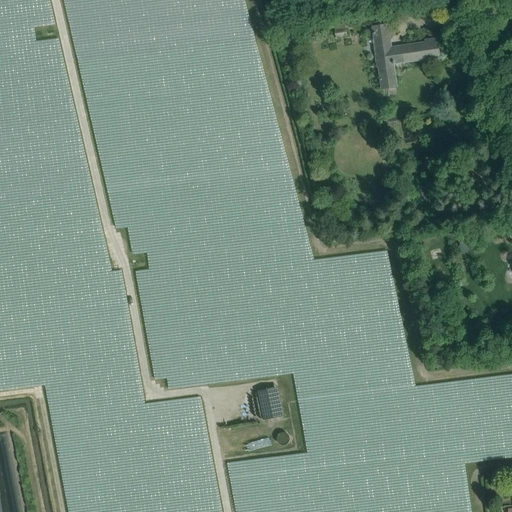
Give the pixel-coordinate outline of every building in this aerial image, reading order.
[(387,24),(372,27),(374,38),(377,37),(378,43),(375,44),(377,57),(373,58),(375,67),(378,67),(381,86),(396,84),(393,64),(426,59),(427,65),(440,63),(436,39),(425,40),(426,43),(399,47),(399,48),(391,49),(387,24)] [(462,242),(456,248),(461,252),(466,247),(462,242)] [(257,390),(264,420),(283,416),(277,386),(257,390)] [(249,416),(257,415),(254,400),(246,402),(249,416)] [(0,511),(12,511),(5,468),(0,469),(0,511)]
